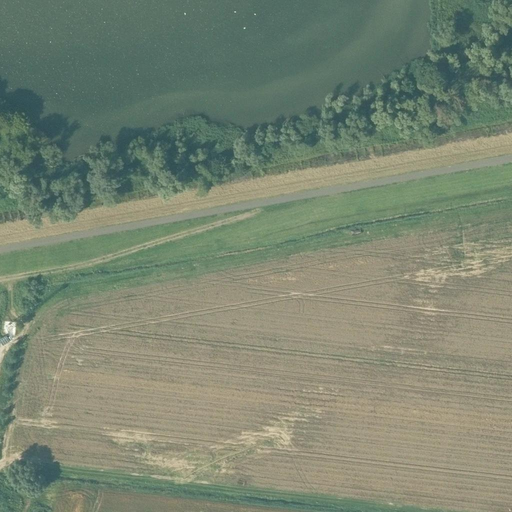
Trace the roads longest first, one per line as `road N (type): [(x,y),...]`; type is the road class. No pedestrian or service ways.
road 1 (unclassified): [(511,159),(0,248)]
road 2 (track): [(275,200),(266,211),(93,264),(12,280),(0,361)]
